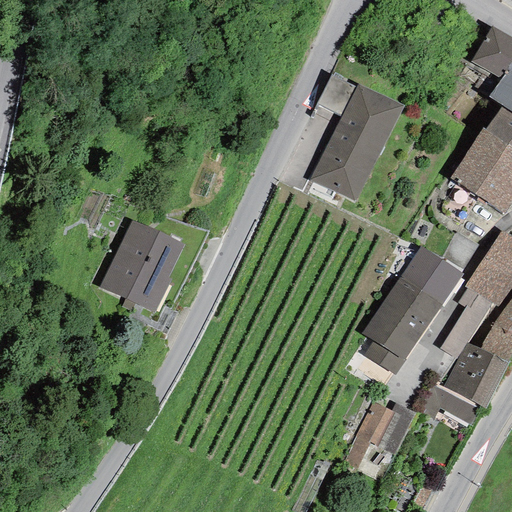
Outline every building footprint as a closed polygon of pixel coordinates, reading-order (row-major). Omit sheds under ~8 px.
[(511,61),(511,40),(490,27),(469,62),(501,78),(511,61)] [(511,61),(501,78),(488,98),(501,107),(511,113),(511,61)] [(341,115),(355,87),(330,75),(316,103),(341,115)] [(404,107),(356,85),(355,87),(341,115),(308,181),(354,202),(404,107)] [(511,113),(501,107),(485,129),(511,148),(511,113)] [(511,148),(485,129),(482,129),(448,178),(455,183),(477,197),(503,215),(511,200),(511,148)] [(459,225),(477,197),(455,183),(439,204),(438,209),(440,213),(459,225)] [(183,245),(132,220),(99,287),(153,313),(170,279),(167,277),(183,245)] [(511,285),(511,240),(500,232),(464,287),(491,304),(497,307),(511,285)] [(420,246),(399,277),(441,306),(462,274),(420,246)] [(393,377),(441,306),(399,277),(361,333),(372,341),(362,356),(393,377)] [(491,304),(467,289),(458,304),(464,307),(438,348),(456,360),(466,344),(491,304)] [(511,352),(511,297),(496,318),(477,349),(505,363),(511,352)] [(477,349),(466,344),(456,360),(443,389),(430,384),(416,410),(432,421),(438,409),(469,426),(479,405),(484,408),(507,364),(505,363),(477,349)] [(383,409),(372,404),(343,462),(381,481),(393,456),(414,414),(387,401),(383,409)]
